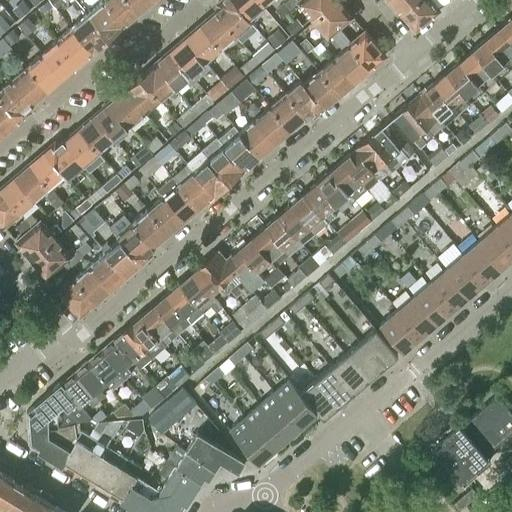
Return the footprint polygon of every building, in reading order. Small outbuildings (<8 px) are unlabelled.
[(30,7),(23,0),(21,0),(12,9),(19,17),(30,7)] [(52,4),(48,0),(46,0),(39,6),(43,12),(52,4)] [(65,0),(64,0),(48,0),(52,4),(55,8),(65,0)] [(126,0),(102,0),(102,1),(122,25),(137,12),(126,0)] [(126,0),(137,12),(151,0),(126,0)] [(256,28),(251,21),(232,0),(220,0),(218,2),(219,4),(214,9),(235,34),(241,41),(256,28)] [(258,0),(232,0),(251,21),(248,18),(263,5),(258,0)] [(299,0),(298,1),(311,16),(312,17),(313,18),(334,0),(299,0)] [(314,19),(314,20),(328,36),(329,35),(335,29),(346,20),(351,15),(337,0),(334,0),(313,18),(314,19)] [(389,0),(401,13),(416,0),(389,0)] [(429,0),(416,0),(401,13),(414,29),(438,9),(429,0)] [(102,1),(87,14),(107,38),(122,25),(102,1)] [(290,8),(283,1),(274,9),(281,16),(290,8)] [(215,11),(200,24),(220,47),(235,34),(214,9),(213,9),(215,11)] [(10,26),(0,13),(0,33),(1,34),(10,26)] [(87,14),(71,27),(92,51),(107,38),(87,14)] [(35,26),(27,16),(18,24),(26,34),(35,26)] [(302,24),(296,16),(285,25),(292,32),(292,33),(303,25),(302,24)] [(511,18),(510,16),(497,27),(511,44),(511,18)] [(200,24),(184,36),(205,60),(220,47),(200,24)] [(71,27),(56,40),(76,64),(92,51),(71,27)] [(277,27),(266,36),(275,47),(286,38),(277,27)] [(511,44),(497,27),(484,38),(502,60),(510,67),(511,64),(511,44)] [(19,37),(12,29),(3,36),(10,45),(19,37)] [(368,68),(349,44),(344,39),(344,40),(340,35),(340,34),(335,29),(329,35),(342,49),(333,57),(353,81),(368,68)] [(364,31),(350,43),(346,38),(344,39),(349,44),(368,68),(384,55),(364,31)] [(10,45),(3,36),(0,38),(0,54),(10,46),(10,45)] [(169,49),(190,73),(195,80),(210,67),(205,60),(184,36),(169,49)] [(313,45),(305,36),(299,42),(306,51),(313,45)] [(301,49),(291,38),(276,51),(283,59),(286,62),(301,49)] [(484,38),(471,49),(496,78),(502,73),(496,66),(502,60),(484,38)] [(56,40),(41,53),(61,76),(76,64),(56,40)] [(274,48),(268,41),(252,53),(253,55),(259,61),(274,48)] [(195,80),(190,73),(169,49),(154,62),(174,86),(183,79),(189,85),(195,80)] [(471,49),(458,60),(477,82),(483,76),(490,83),(496,78),(471,49)] [(283,59),(276,51),(260,64),(266,72),(283,59)] [(41,53),(26,66),(46,89),(61,76),(41,53)] [(259,61),(253,55),(238,67),(244,74),(259,61)] [(333,57),(318,70),(338,94),(353,81),(333,57)] [(458,60),(446,71),(470,100),(484,89),(477,82),(458,60)] [(154,62),(139,75),(159,99),(174,86),(154,62)] [(238,67),(235,63),(219,77),(220,78),(228,87),(244,74),(238,67)] [(266,72),(260,64),(245,76),(254,87),(264,79),(262,76),(267,72),(266,72)] [(26,66),(10,79),(32,104),(31,102),(46,89),(26,66)] [(300,79),(323,107),(338,94),(318,70),(303,83),(300,79)] [(446,71),(432,82),(458,111),(470,100),(446,71)] [(139,75),(123,88),(144,112),(159,99),(139,75)] [(254,87),(245,76),(231,90),(239,100),(254,87)] [(228,87),(220,78),(206,91),(213,100),(228,87)] [(10,79),(0,87),(0,97),(18,119),(28,110),(27,109),(32,104),(10,79)] [(300,79),(285,92),(306,118),(311,113),(313,115),(323,107),(300,79)] [(419,92),(444,122),(458,111),(432,82),(420,93),(419,92)] [(511,102),(511,86),(508,91),(495,102),(502,111),(511,102)] [(123,88),(108,101),(128,125),(144,112),(123,88)] [(239,100),(231,90),(215,102),(223,111),(224,113),(239,100)] [(213,100),(206,91),(175,118),(182,127),(213,100)] [(285,92),(269,105),(289,129),(304,116),(306,118),(285,92)] [(419,92),(406,103),(426,127),(427,127),(425,125),(431,120),(438,127),(444,122),(419,92)] [(0,97),(0,127),(3,132),(18,119),(0,97)] [(108,101),(93,114),(113,138),(128,125),(108,101)] [(223,111),(215,102),(200,115),(206,121),(213,115),(215,118),(223,111)] [(426,127),(406,103),(393,114),(419,146),(433,135),(426,127)] [(489,122),(499,113),(491,103),(481,111),(482,113),(489,122)] [(269,105),(254,118),(274,142),(289,129),(269,105)] [(476,133),(489,122),(482,113),(469,123),(476,133)] [(93,114),(78,127),(98,151),(113,138),(93,114)] [(206,121),(200,115),(185,128),(190,134),(206,121)] [(254,118),(239,131),(259,155),(274,142),(254,118)] [(497,128),(504,135),(511,128),(505,121),(497,128)] [(259,155),(239,131),(233,125),(218,138),(224,144),(244,168),(259,155)] [(381,125),(367,136),(394,167),(413,151),(395,129),(389,135),(381,125)] [(61,139),(83,164),(89,171),(104,158),(98,151),(78,127),(63,140),(61,138),(61,139)] [(471,136),(464,127),(455,134),(463,143),(471,136)] [(190,134),(185,128),(169,141),(176,149),(191,136),(190,134)] [(504,135),(497,128),(489,135),(495,142),(504,135)] [(163,142),(156,134),(145,144),(152,151),(163,142)] [(224,144),(218,138),(216,135),(201,148),(208,157),(228,181),(244,168),(224,144)] [(489,135),(464,156),(471,163),(481,154),(486,159),(490,156),(485,150),(495,142),(489,135)] [(367,136),(354,147),(379,177),(386,172),(387,173),(394,167),(367,136)] [(54,141),(44,150),(67,177),(83,164),(61,139),(56,143),(54,141)] [(176,149),(169,141),(154,154),(161,164),(177,151),(176,149)] [(457,147),(453,141),(445,148),(449,153),(457,147)] [(151,152),(144,144),(130,156),(136,164),(151,152)] [(435,165),(449,153),(445,148),(442,145),(428,157),(435,165)] [(342,159),(360,181),(366,188),(379,177),(354,147),(354,148),(342,159)] [(228,181),(208,157),(201,148),(186,162),(187,163),(193,170),(213,194),(228,181)] [(44,150),(29,162),(49,186),(64,174),(67,177),(44,150)] [(161,164),(154,154),(138,167),(146,176),(161,164)] [(464,156),(456,163),(448,170),(454,178),(463,189),(467,185),(471,190),(484,179),(471,163),(464,156)] [(354,199),(360,193),(366,188),(360,181),(342,159),(329,170),(354,199)] [(496,174),(484,161),(476,168),(488,182),(496,174)] [(29,162),(14,175),(34,199),(49,186),(29,162)] [(213,194),(193,170),(187,163),(171,176),(178,183),(198,207),(213,194)] [(334,203),(341,210),(354,199),(329,170),(316,181),(334,203)] [(438,191),(446,184),(454,178),(448,170),(432,184),(438,191)] [(121,178),(116,172),(101,184),(107,191),(121,178)] [(139,180),(133,173),(123,181),(129,188),(139,180)] [(14,175),(0,186),(0,190),(19,212),(34,199),(14,175)] [(198,207),(178,183),(171,176),(157,189),(163,196),(183,219),(198,207)] [(410,185),(404,179),(392,190),(398,196),(410,185)] [(129,188),(123,181),(114,190),(123,200),(132,192),(129,188)] [(316,181),(303,192),(328,221),(334,215),(328,208),(334,203),(316,181)] [(107,191),(101,184),(85,197),(91,204),(107,191)] [(432,184),(424,191),(417,196),(423,204),(438,191),(432,184)] [(53,189),(45,195),(55,207),(63,201),(53,189)] [(19,212),(0,190),(0,221),(3,225),(19,212)] [(290,203),(309,225),(315,232),(328,221),(303,192),(290,203)] [(163,196),(148,209),(168,232),(183,219),(163,196)] [(405,219),(413,212),(423,204),(417,196),(399,212),(405,219)] [(91,204),(85,197),(75,206),(81,212),(91,204)] [(385,208),(378,200),(365,211),(373,220),(385,208)] [(302,243),(308,238),(315,232),(309,225),(290,203),(277,214),(302,243)] [(93,206),(77,218),(91,236),(94,233),(92,230),(105,220),(93,206)] [(64,208),(62,210),(61,222),(65,226),(73,219),(64,208)] [(365,211),(362,208),(349,219),(336,229),(341,234),(346,241),(373,220),(365,211)] [(148,209),(132,222),(153,247),(154,247),(152,245),(168,232),(148,209)] [(511,211),(495,225),(511,245),(511,211)] [(399,212),(391,219),(385,224),(391,231),(392,233),(398,228),(397,226),(405,219),(399,212)] [(264,225),(283,247),(289,254),(302,243),(277,214),(264,225)] [(46,215),(16,241),(30,257),(31,257),(54,237),(53,236),(65,226),(61,222),(58,219),(47,228),(43,224),(49,219),(46,215)] [(132,222),(117,235),(140,262),(150,254),(148,252),(153,247),(132,222)] [(372,247),(380,240),(391,231),(385,224),(366,240),(372,247)] [(276,265),(282,259),(289,254),(283,247),(264,225),(251,236),(276,265)] [(511,245),(495,225),(478,239),(501,266),(511,257),(511,245)] [(46,275),(61,262),(69,255),(61,246),(67,241),(61,234),(56,239),(54,237),(31,257),(46,275)] [(346,241),(341,234),(328,246),(333,252),(346,241)] [(119,239),(104,251),(125,275),(140,262),(117,235),(116,236),(119,239)] [(238,247),(257,268),(263,276),(271,285),(284,274),(276,265),(251,236),(238,247)] [(478,239),(462,253),(485,280),(501,266),(478,239)] [(91,246),(85,240),(76,248),(82,254),(91,246)] [(372,247),(366,240),(358,247),(364,254),(372,247)] [(333,252),(328,246),(325,242),(312,253),(320,263),(333,252)] [(436,256),(445,267),(468,294),(485,280),(462,253),(453,242),(436,256)] [(250,287),(256,281),(263,276),(257,268),(238,247),(225,257),(218,248),(217,249),(250,287)] [(61,262),(63,265),(67,269),(82,256),(76,249),(69,255),(61,262)] [(240,280),(242,278),(249,287),(250,287),(217,249),(204,260),(229,288),(236,296),(241,292),(236,285),(240,281),(240,280)] [(104,251),(89,264),(109,288),(125,275),(104,251)] [(320,263),(312,253),(311,252),(298,264),(300,266),(307,274),(320,263)] [(339,276),(347,269),(355,262),(349,254),(333,268),(339,276)] [(204,260),(191,271),(210,292),(217,287),(223,294),(229,288),(204,260)] [(89,264),(74,277),(94,301),(109,288),(89,264)] [(58,290),(78,314),(94,301),(74,277),(67,269),(63,265),(58,269),(68,282),(58,290)] [(307,274),(300,266),(287,277),(289,280),(293,285),(307,274)] [(445,267),(429,281),(452,308),(468,294),(445,267)] [(203,310),(209,305),(215,312),(222,306),(210,292),(191,271),(179,281),(203,310)] [(318,281),(324,287),(334,279),(328,272),(318,281)] [(293,285),(289,280),(282,286),(286,291),(293,285)] [(165,293),(184,315),(190,322),(203,310),(179,281),(165,293)] [(324,287),(318,281),(313,285),(323,297),(328,292),(324,287)] [(429,281),(412,295),(435,322),(452,308),(429,281)] [(281,296),(274,288),(261,299),(268,307),(281,296)] [(308,290),(298,298),(304,305),(313,296),(308,290)] [(268,307),(261,299),(255,292),(242,304),(232,313),(244,327),(268,307)] [(177,332),(183,327),(190,322),(184,315),(165,293),(153,304),(177,332)] [(412,295),(396,309),(419,336),(435,322),(412,295)] [(304,305),(298,298),(288,306),(294,313),(304,305)] [(139,315),(158,336),(164,343),(177,332),(153,304),(139,315)] [(419,336),(396,309),(379,323),(402,350),(419,336)] [(274,329),(284,321),(289,317),(283,310),(269,323),(274,329)] [(151,354),(157,349),(164,343),(158,336),(139,315),(126,326),(151,354)] [(241,329),(232,318),(219,329),(221,332),(228,340),(241,329)] [(274,329),(269,323),(259,331),(265,337),(274,329)] [(113,337),(132,359),(138,366),(151,354),(126,326),(113,337)] [(375,328),(359,341),(382,367),(397,355),(375,328)] [(228,340),(221,332),(208,343),(215,351),(228,340)] [(113,337),(100,348),(124,377),(131,371),(125,364),(132,359),(113,337)] [(208,343),(204,338),(192,349),(195,352),(204,362),(215,351),(208,343)] [(247,341),(238,349),(243,355),(252,347),(247,341)] [(359,341),(345,353),(367,380),(382,367),(359,341)] [(87,359),(105,381),(111,388),(124,377),(100,348),(87,359)] [(243,355),(238,349),(228,357),(233,363),(243,355)] [(204,362),(195,352),(182,364),(191,373),(204,362)] [(345,353),(330,366),(352,392),(367,380),(345,353)] [(233,363),(228,357),(218,366),(223,372),(224,373),(230,367),(234,364),(233,363)] [(87,359),(74,371),(98,399),(104,394),(98,387),(105,381),(87,359)] [(191,373),(182,364),(181,362),(169,374),(178,385),(191,373)] [(218,366),(209,374),(214,380),(223,372),(218,366)] [(330,366),(315,378),(338,405),(352,392),(330,366)] [(74,371),(60,382),(78,404),(85,398),(91,405),(98,399),(74,371)] [(178,385),(169,374),(168,373),(155,385),(165,396),(178,385)] [(209,374),(199,382),(194,387),(199,393),(214,380),(209,374)] [(289,378),(273,391),(302,424),(314,414),(315,416),(317,414),(316,412),(317,411),(300,391),(289,378)] [(315,378),(300,391),(317,411),(323,418),(338,405),(315,378)] [(30,427),(57,425),(78,421),(91,418),(78,404),(60,382),(26,411),(29,414),(30,427)] [(165,396),(155,385),(155,384),(141,394),(144,397),(151,406),(165,396)] [(148,417),(161,432),(196,402),(183,387),(148,417)] [(273,391),(259,403),(287,437),(299,427),(301,428),(303,426),(301,425),(302,424),(273,391)] [(428,451),(453,480),(511,430),(511,413),(496,394),(428,451)] [(151,406),(144,397),(130,408),(134,413),(143,413),(151,406)] [(117,415),(134,413),(130,408),(124,401),(112,410),(117,415)] [(259,403),(244,416),(273,449),(285,439),(286,441),(288,439),(287,437),(259,403)] [(273,449),(244,416),(229,429),(258,462),(270,452),(271,453),(274,451),(272,450),(273,449)] [(129,419),(124,426),(139,435),(144,429),(142,418),(129,419)] [(107,421),(100,433),(110,439),(111,439),(123,419),(107,421)] [(77,437),(76,437),(75,431),(80,430),(78,421),(57,425),(30,427),(31,439),(28,444),(52,458),(61,464),(77,437)] [(97,421),(93,428),(100,433),(107,421),(97,421)] [(199,432),(198,433),(187,426),(182,433),(171,426),(165,436),(177,443),(177,444),(185,449),(214,468),(229,465),(238,470),(238,468),(241,468),(243,464),(243,460),(243,459),(213,441),(199,432)] [(77,437),(61,464),(76,473),(96,439),(81,430),(77,437)] [(90,482),(106,455),(111,447),(96,439),(76,473),(90,482)] [(214,468),(185,449),(177,444),(167,459),(200,481),(204,474),(208,477),(214,468)] [(125,457),(118,453),(120,450),(117,448),(116,450),(111,447),(106,455),(90,482),(105,490),(125,457)] [(150,453),(159,488),(164,511),(174,509),(178,511),(179,511),(200,481),(167,459),(154,450),(152,452),(150,453)] [(136,474),(119,499),(140,511),(159,511),(164,511),(159,488),(150,453),(152,452),(150,451),(141,465),(149,470),(150,468),(154,470),(147,481),(136,474)] [(119,499),(136,474),(140,466),(125,457),(105,490),(119,499)] [(0,511),(18,483),(1,472),(0,473),(0,511)] [(23,511),(35,494),(18,483),(0,511),(23,511)] [(476,494),(470,487),(451,503),(456,510),(476,494)] [(47,511),(52,504),(35,494),(23,511),(47,511)]
